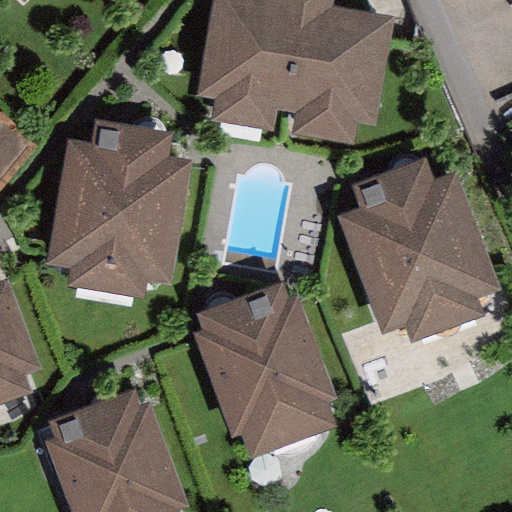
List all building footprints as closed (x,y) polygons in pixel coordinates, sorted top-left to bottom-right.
[(331,0),(210,0),(195,92),(212,95),(208,118),(271,128),(275,106),(294,109),(290,130),(353,141),(357,118),(374,120),(392,13),(331,3),(331,0)] [(171,129),(93,117),(90,140),(64,135),(43,262),(69,266),(66,283),(142,296),(145,278),(168,282),(188,157),(167,154),(171,129)] [(350,180),(359,206),(338,213),(380,332),(403,324),(408,339),(483,313),(477,296),(499,288),(456,166),(432,175),(424,154),(350,180)] [(5,275),(0,276),(0,401),(32,389),(25,370),(39,365),(5,275)] [(281,279),(195,311),(201,327),(192,331),(230,434),(239,430),(249,455),(334,424),(326,400),(336,396),(296,291),(287,294),(281,279)] [(134,386),(49,418),(55,434),(43,439),(71,511),(177,511),(175,507),(188,503),(148,399),(141,402),(134,386)]
